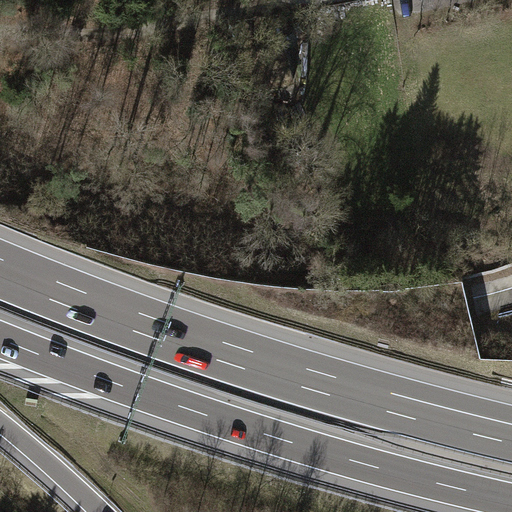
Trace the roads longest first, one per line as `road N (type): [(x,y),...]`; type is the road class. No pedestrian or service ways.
road 1 (motorway): [(511,443),(211,358),(0,278)]
road 2 (motorway): [(0,338),(279,438),(511,500)]
road 3 (track): [(0,32),(106,33),(291,0)]
road 4 (motorway): [(0,421),(101,511)]
